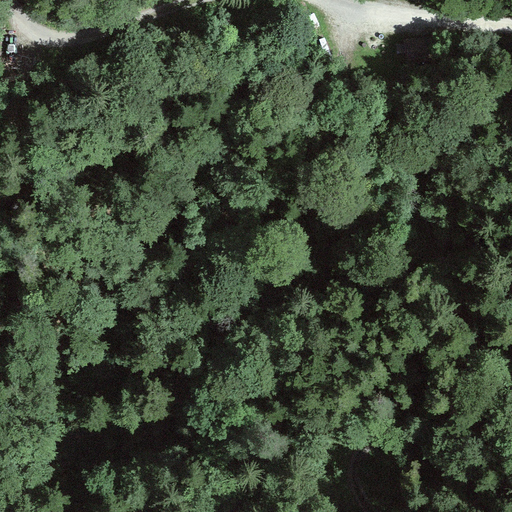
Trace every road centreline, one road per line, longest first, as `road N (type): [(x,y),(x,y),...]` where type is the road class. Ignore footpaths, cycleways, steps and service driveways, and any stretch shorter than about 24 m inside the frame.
road 1 (track): [(511,366),(446,273),(429,187),(440,152),(511,90)]
road 2 (track): [(370,511),(354,460),(385,431),(436,443),(484,511)]
road 3 (track): [(12,0),(31,33),(67,41),(197,0)]
road 4 (track): [(360,0),(511,23)]
